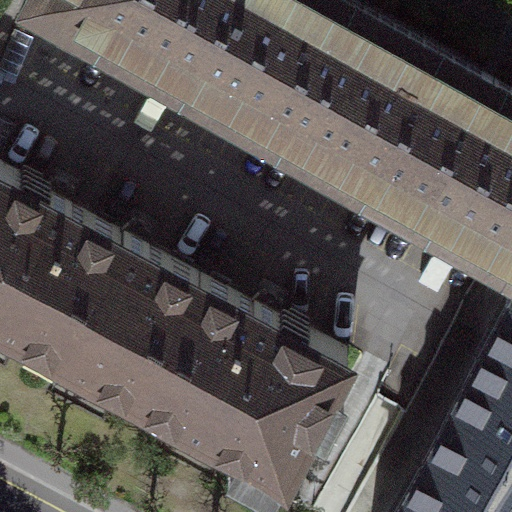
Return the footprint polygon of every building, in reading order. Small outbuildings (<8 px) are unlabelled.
[(51,0),(419,203),(492,72),(361,0),(51,0)] [(511,511),(511,83),(492,72),(419,203),(511,254),(511,285),(390,511),(511,511)] [(56,350),(59,351),(128,222),(121,228),(71,201),(73,193),(61,187),(50,181),(43,186),(19,173),(21,170),(0,158),(0,310),(60,343),(56,350)] [(128,222),(59,351),(61,352),(65,345),(135,383),(132,390),(134,392),(199,270),(149,243),(150,234),(139,228),(128,222)] [(199,270),(134,392),(136,393),(140,386),(241,440),(238,446),(281,469),(310,416),(324,424),(344,386),(330,378),(348,345),(306,323),(304,326),(280,313),(281,304),(270,298),(258,292),(252,298),(199,270)]
